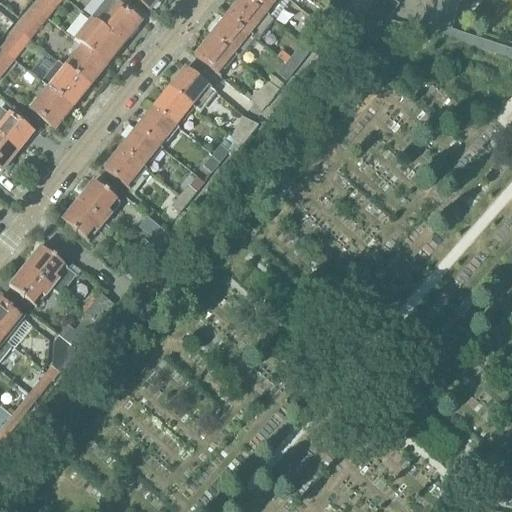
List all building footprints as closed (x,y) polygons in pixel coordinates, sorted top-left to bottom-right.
[(45,0),(38,0),(34,6),(41,12),(49,2),(45,0)] [(41,12),(40,13),(46,18),(60,0),(50,0),(49,2),(41,12)] [(108,0),(103,0),(90,17),(123,45),(139,25),(108,0)] [(134,0),(149,12),(158,0),(134,0)] [(245,0),(240,0),(227,18),(255,41),(256,42),(273,22),(245,0)] [(286,0),(245,0),(273,22),(289,1),(286,0)] [(339,0),(335,7),(342,12),(346,15),(351,9),(357,0),(339,0)] [(357,0),(351,9),(352,9),(364,13),(374,0),(357,0)] [(374,0),(364,13),(375,17),(388,0),(374,0)] [(392,0),(388,0),(375,17),(386,20),(398,5),(392,0)] [(436,0),(434,7),(433,9),(455,17),(456,14),(460,0),(436,0)] [(34,6),(26,16),(33,22),(40,13),(41,12),(34,6)] [(430,18),(430,20),(451,28),(452,25),(455,17),(433,9),(430,18)] [(26,31),(24,34),(29,39),(46,18),(40,13),(33,22),(26,31)] [(326,15),(318,25),(327,31),(334,22),(326,15)] [(26,16),(18,25),(26,31),(33,22),(26,16)] [(90,17),(74,36),(78,40),(79,40),(86,46),(107,64),(123,45),(90,17)] [(227,18),(210,38),(233,56),(239,61),(255,41),(227,18)] [(430,20),(425,33),(436,36),(447,40),(451,30),(451,28),(430,20)] [(18,25),(10,35),(18,41),(24,34),(26,31),(18,25)] [(318,25),(309,36),(317,43),(327,31),(318,25)] [(451,30),(447,40),(461,45),(465,34),(451,30)] [(10,51),(7,55),(12,60),(29,39),(24,34),(18,41),(10,51)] [(465,34),(461,45),(475,49),(478,39),(465,34)] [(10,35),(3,45),(10,51),(18,41),(10,35)] [(210,38),(194,59),(216,77),(233,56),(210,38)] [(478,39),(475,49),(489,54),(492,44),(478,39)] [(492,44),(489,54),(502,58),(506,48),(492,44)] [(3,45),(0,47),(0,58),(3,60),(7,55),(10,51),(3,45)] [(78,56),(69,67),(90,85),(107,64),(86,46),(78,56)] [(511,50),(506,48),(502,58),(511,61),(511,50)] [(0,63),(0,75),(12,60),(7,55),(3,60),(0,63)] [(294,55),(286,65),(294,72),(302,61),(294,55)] [(61,61),(43,83),(73,107),(90,85),(69,67),(61,61)] [(286,65),(277,76),(285,82),(294,72),(286,65)] [(186,69),(169,90),(191,108),(198,113),(214,92),(208,87),(186,69)] [(42,100),(32,113),(54,130),(73,107),(43,83),(34,94),(42,100)] [(251,99),(249,100),(261,113),(278,92),(268,84),(251,99)] [(169,90),(153,110),(175,128),(191,108),(169,90)] [(0,140),(17,154),(32,135),(28,132),(27,131),(33,124),(15,110),(10,117),(9,116),(0,109),(0,140)] [(153,110),(136,131),(159,148),(175,128),(153,110)] [(241,119),(231,140),(240,147),(249,135),(256,126),(241,119)] [(136,131),(120,151),(142,169),(159,148),(136,131)] [(0,172),(2,174),(17,154),(0,140),(0,172)] [(220,146),(211,157),(220,164),(229,152),(220,146)] [(120,151),(104,172),(132,195),(143,182),(136,176),(142,169),(120,151)] [(211,157),(203,167),(212,174),(220,164),(211,157)] [(85,194),(78,203),(104,224),(111,215),(108,213),(116,203),(109,196),(109,195),(106,192),(105,193),(92,183),(91,184),(92,185),(90,188),(89,187),(84,193),(85,194)] [(187,187),(178,198),(187,204),(196,194),(187,187)] [(178,198),(170,208),(178,215),(187,204),(178,198)] [(61,221),(60,222),(73,233),(72,233),(75,236),(76,235),(85,242),(94,231),(97,233),(104,224),(78,203),(70,213),(69,212),(63,219),(64,220),(62,222),(61,221)] [(148,218),(140,228),(159,244),(167,234),(148,218)] [(33,260),(25,269),(51,290),(60,297),(76,278),(56,262),(57,261),(53,258),(52,259),(40,249),(39,250),(40,251),(38,253),(37,252),(31,259),(33,260)] [(135,254),(121,271),(123,273),(133,281),(146,264),(139,258),(135,254)] [(9,287),(8,289),(20,298),(20,299),(23,302),(24,301),(32,308),(41,297),(44,299),(51,290),(25,269),(17,280),(16,279),(11,285),(12,286),(11,288),(9,287)] [(86,317),(96,326),(113,306),(102,297),(100,299),(88,314),(86,317)] [(0,304),(0,339),(3,342),(21,321),(0,304)] [(51,369),(45,376),(52,382),(58,374),(57,374),(75,352),(58,338),(53,345),(51,369)] [(0,339),(0,363),(11,349),(3,342),(0,339)] [(45,376),(28,397),(35,403),(52,382),(45,376)] [(11,418),(10,419),(17,425),(35,403),(28,397),(11,418)] [(10,419),(0,432),(0,442),(2,444),(17,425),(10,419)] [(511,484),(506,483),(498,493),(508,496),(511,496),(511,484)] [(498,493),(491,500),(505,504),(508,496),(498,493)]
